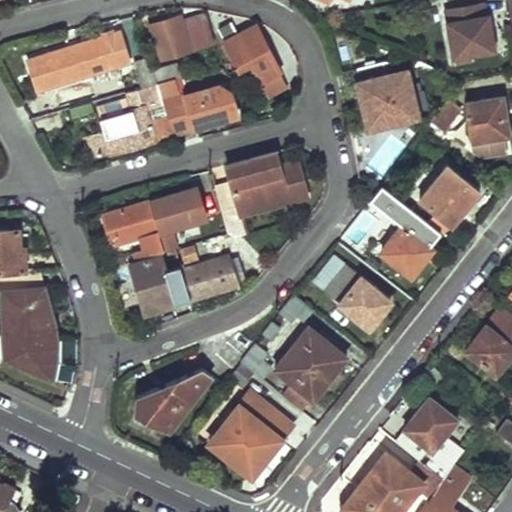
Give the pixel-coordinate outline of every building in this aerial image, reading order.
[(478,0),(467,0),(443,5),(452,50),(492,42),(485,9),(480,10),(478,0)] [(335,8),(317,11),(319,18),(336,26),(335,8)] [(175,12),(144,21),(155,54),(209,39),(200,11),(178,18),(175,12)] [(227,18),(214,24),(235,62),(245,57),(255,78),(248,81),(264,90),(283,81),(252,20),(233,29),(227,18)] [(115,26),(68,40),(78,68),(91,64),(120,55),(123,54),(115,26)] [(68,40),(22,55),(31,82),(78,68),(68,40)] [(146,53),(127,59),(136,82),(155,77),(146,53)] [(120,55),(91,64),(95,74),(123,65),(120,55)] [(397,55),(377,58),(351,64),(354,76),(351,76),(362,122),(411,111),(397,55)] [(223,79),(185,90),(178,92),(171,72),(155,77),(169,128),(233,111),(223,79)] [(169,128),(155,77),(136,82),(129,84),(135,103),(98,113),(101,127),(80,133),(86,154),(170,130),(169,128)] [(80,79),(57,86),(61,101),(84,94),(80,79)] [(461,98),(470,141),(481,149),(503,145),(497,113),(502,112),(498,91),(461,98)] [(445,95),(427,117),(438,126),(457,105),(445,95)] [(226,178),(210,182),(223,231),(228,232),(231,233),(239,231),(234,214),(268,204),(266,196),(300,186),(294,163),(277,168),(275,160),(272,146),(229,159),(221,161),(226,178)] [(292,155),(275,160),(277,168),(294,163),(292,155)] [(446,161),(418,197),(449,222),(478,186),(446,161)] [(400,199),(376,180),(367,192),(357,203),(371,214),(380,202),(391,211),(400,199)] [(191,184),(143,197),(153,229),(164,226),(200,216),(191,184)] [(300,186),(266,196),(268,204),(303,194),(300,186)] [(153,229),(143,197),(100,210),(108,240),(135,232),(139,247),(129,249),(131,257),(148,252),(156,250),(159,249),(153,229)] [(391,236),(378,251),(407,274),(418,260),(416,258),(427,244),(391,215),(381,228),(391,236)] [(175,225),(179,239),(200,232),(196,218),(175,225)] [(0,268),(23,267),(21,246),(15,246),(14,225),(0,225),(0,268)] [(153,229),(159,249),(169,246),(164,226),(153,229)] [(381,228),(369,244),(378,251),(391,236),(381,228)] [(162,269),(156,250),(148,252),(153,271),(162,269)] [(182,282),(177,265),(162,269),(153,271),(148,252),(131,257),(124,259),(140,308),(172,300),(168,286),(182,282)] [(222,252),(177,265),(182,282),(186,296),(231,284),(230,280),(223,256),(222,252)] [(233,253),(223,256),(230,280),(240,277),(233,253)] [(328,253),(310,277),(322,287),(319,291),(362,324),(374,309),(377,312),(386,298),(328,253)] [(53,325),(39,266),(23,267),(0,268),(0,305),(1,319),(0,319),(0,355),(53,374),(54,344),(53,325)] [(182,282),(168,286),(172,300),(186,296),(182,282)] [(290,290),(275,309),(287,318),(291,311),(302,319),(310,306),(290,290)] [(511,314),(497,304),(484,321),(511,343),(511,314)] [(269,317),(259,330),(266,335),(277,322),(269,317)] [(511,343),(484,321),(462,349),(495,374),(511,351),(511,343)] [(279,391),(298,407),(308,395),(343,352),(306,322),(271,365),(289,379),(279,391)] [(252,338),(238,357),(258,373),(267,362),(259,354),(264,348),(252,338)] [(133,392),(130,413),(165,428),(208,371),(199,364),(133,392)] [(245,389),(207,440),(248,471),(278,434),(266,424),(274,413),(245,389)] [(417,409),(394,438),(419,459),(437,474),(440,469),(447,460),(428,446),(440,429),(451,414),(425,394),(414,407),(417,409)] [(511,421),(504,415),(494,429),(511,441),(511,421)] [(460,445),(440,429),(428,446),(447,460),(460,445)] [(381,449),(338,503),(340,511),(390,511),(417,478),(381,449)] [(419,459),(414,467),(432,481),(437,474),(419,459)] [(432,481),(413,511),(460,511),(447,501),(460,485),(454,481),(461,472),(447,460),(440,469),(437,474),(432,481)] [(467,476),(461,472),(454,481),(460,485),(467,476)] [(0,511),(17,511),(17,509),(15,505),(11,502),(7,499),(13,487),(0,480),(0,511)]
